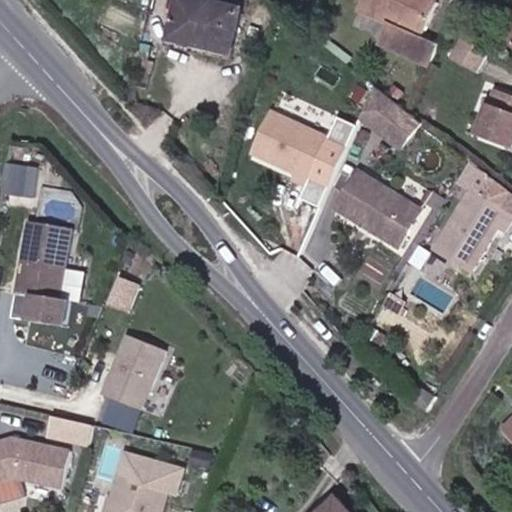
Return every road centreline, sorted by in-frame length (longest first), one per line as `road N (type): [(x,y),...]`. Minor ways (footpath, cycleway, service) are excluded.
road 1 (primary): [(271,321),(200,207),(83,105)]
road 2 (primary): [(83,105),(178,240),(271,321)]
road 3 (unknown): [(271,321),(283,247),(359,92)]
road 4 (primary): [(271,321),(411,474)]
road 5 (residential): [(411,474),(511,327)]
